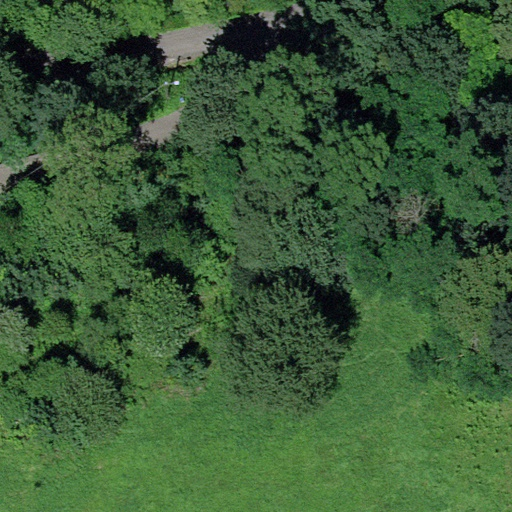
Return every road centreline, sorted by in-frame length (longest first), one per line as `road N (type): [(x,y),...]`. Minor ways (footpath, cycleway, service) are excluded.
road 1 (residential): [(0,187),(135,144),(373,7),(0,72)]
road 2 (track): [(511,63),(373,7)]
